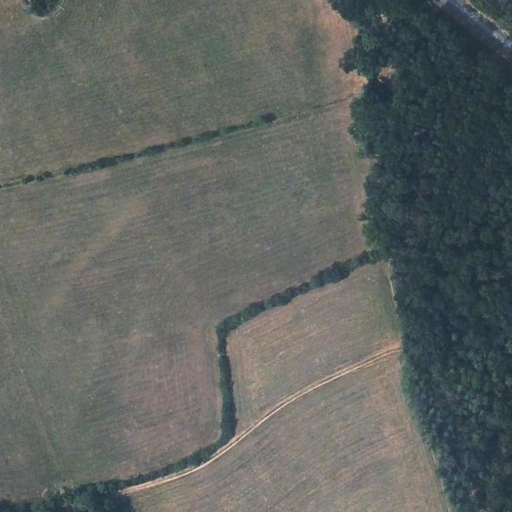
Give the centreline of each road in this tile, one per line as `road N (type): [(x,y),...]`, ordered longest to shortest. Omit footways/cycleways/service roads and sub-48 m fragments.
road 1 (track): [(407,348),(274,408),(189,470),(59,511)]
road 2 (track): [(378,0),(417,163),(415,202),(390,261),(407,348)]
road 3 (track): [(407,348),(431,364),(451,399),(475,511)]
